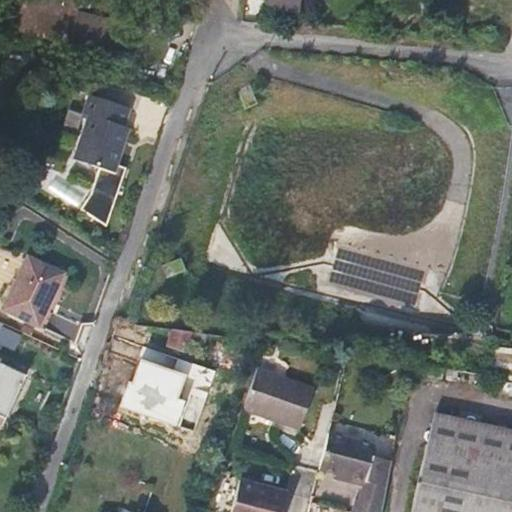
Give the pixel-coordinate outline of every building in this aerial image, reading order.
[(59,0),(25,0),(18,29),(49,39),(59,0)] [(95,0),(76,0),(74,9),(122,22),(125,7),(95,0)] [(266,0),(266,4),(297,10),(298,0),(266,0)] [(399,0),(399,7),(420,11),(421,0),(399,0)] [(122,27),(80,16),(71,47),(113,58),(122,27)] [(89,117),(73,158),(113,173),(128,130),(123,128),(129,111),(90,97),(83,115),(89,117)] [(43,306),(58,273),(26,258),(3,309),(38,325),(47,309),(43,306)] [(0,324),(0,346),(15,352),(22,334),(0,324)] [(190,330),(173,327),(171,344),(188,346),(190,330)] [(0,362),(0,414),(3,416),(24,374),(0,362)] [(254,369),(240,410),(300,425),(310,384),(254,369)] [(429,440),(511,459),(511,428),(436,411),(429,440)] [(353,511),(356,511),(382,511),(393,458),(371,452),(374,441),(327,429),(318,465),(335,469),(346,472),(344,477),(361,481),(353,511)] [(511,511),(511,459),(429,440),(412,511),(511,511)] [(346,472),(335,469),(334,475),(344,477),(346,472)] [(277,511),(281,501),(233,489),(226,511),(277,511)]
